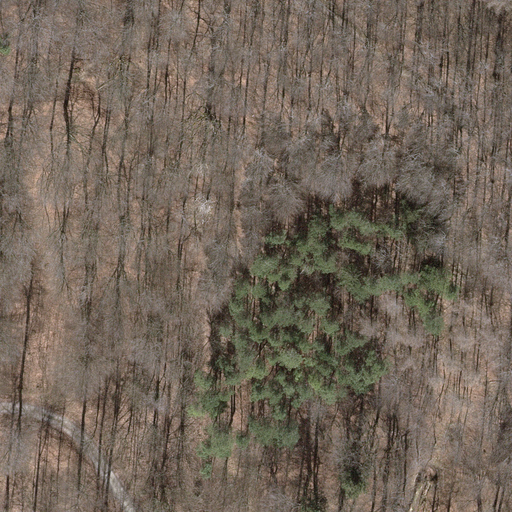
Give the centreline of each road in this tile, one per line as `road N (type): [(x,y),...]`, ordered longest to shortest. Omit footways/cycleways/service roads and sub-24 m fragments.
road 1 (track): [(235,511),(203,442),(203,276),(149,151),(94,95),(0,96)]
road 2 (track): [(138,511),(93,448),(50,416),(0,406)]
